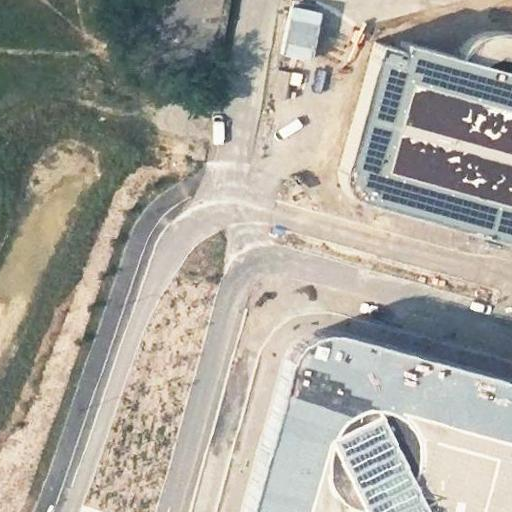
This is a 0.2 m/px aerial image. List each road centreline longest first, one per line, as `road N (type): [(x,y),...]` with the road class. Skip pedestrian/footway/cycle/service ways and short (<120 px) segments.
road 1 (tertiary): [(511,279),(261,212),(222,211),(194,222),(170,242),(142,304),(67,511)]
road 2 (tertiary): [(170,511),(233,289),(250,267),(278,258),(511,330)]
road 3 (unknown): [(325,131),(345,21),(358,0)]
road 4 (unknown): [(281,0),(256,119)]
